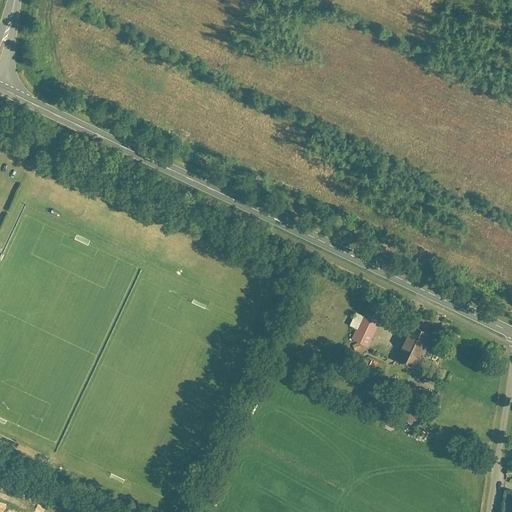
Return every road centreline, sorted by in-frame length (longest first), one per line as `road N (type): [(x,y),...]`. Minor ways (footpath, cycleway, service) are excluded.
road 1 (secondary): [(511,334),(0,89)]
road 2 (residential): [(511,391),(492,511)]
